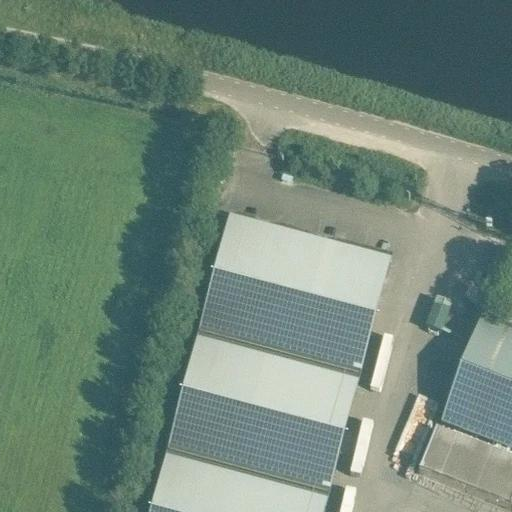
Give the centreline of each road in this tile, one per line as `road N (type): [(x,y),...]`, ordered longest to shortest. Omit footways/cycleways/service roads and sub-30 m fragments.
road 1 (unclassified): [(511,167),(220,86),(0,37)]
road 2 (unknown): [(370,466),(463,153)]
road 3 (unknown): [(511,511),(370,466)]
